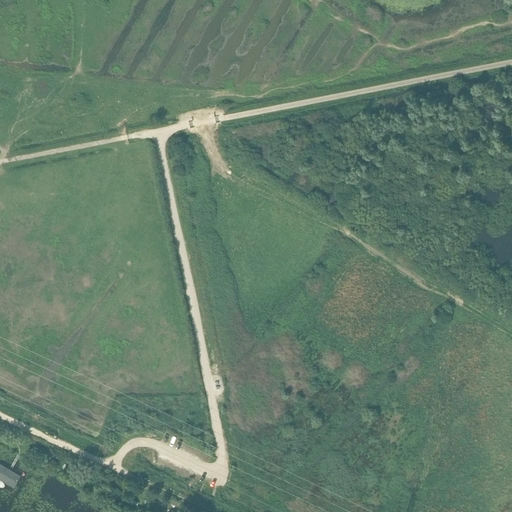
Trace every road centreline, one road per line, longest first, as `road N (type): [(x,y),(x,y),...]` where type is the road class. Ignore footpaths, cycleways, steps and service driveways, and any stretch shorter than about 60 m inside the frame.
road 1 (track): [(157,131),(224,463),(218,476),(143,438),(110,467)]
road 2 (unclassified): [(127,137),(511,62)]
road 3 (track): [(0,418),(110,467)]
